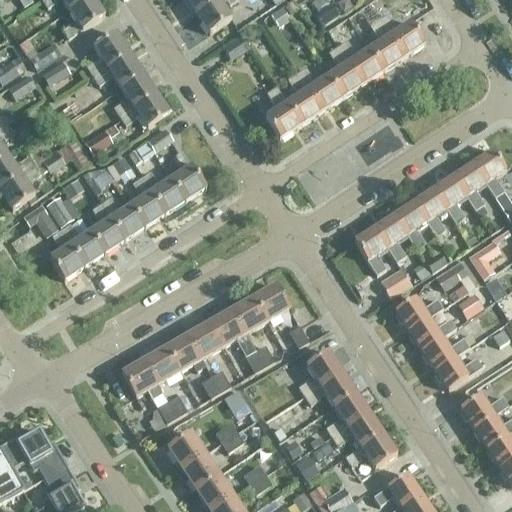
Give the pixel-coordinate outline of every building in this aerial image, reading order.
[(25,0),(19,4),(23,12),(33,6),(29,0),(25,0)] [(89,0),(48,0),(41,5),(47,14),(56,8),(54,5),(59,2),(68,16),(90,1),(89,0)] [(214,0),(182,0),(196,19),(224,0),(214,0)] [(235,0),(224,0),(196,19),(209,39),(230,24),(220,9),(225,5),(228,10),(238,3),(235,0)] [(253,0),(246,5),(255,18),(276,4),(277,7),(283,2),(281,0),(253,0)] [(90,1),(68,16),(77,30),(72,33),(70,30),(61,36),(68,45),(81,36),(82,36),(104,22),(90,1)] [(322,32),(338,21),(330,10),(314,21),(322,32)] [(278,32),(290,25),(281,12),(270,19),(278,32)] [(379,25),(404,63),(425,49),(410,27),(394,38),(391,32),(394,30),(388,20),(379,25)] [(404,63),(379,25),(369,32),(376,42),(380,40),(383,45),(368,54),(383,77),(404,63)] [(92,82),(128,58),(114,38),(92,52),(102,67),(97,70),(95,67),(86,73),(92,82)] [(18,49),(28,64),(37,58),(33,52),(32,53),(26,44),(18,49)] [(229,65),(246,55),(239,44),(222,56),(229,65)] [(347,47),(338,53),(362,90),(383,77),(368,54),(353,64),(350,59),(353,57),(347,47)] [(28,65),(36,76),(60,60),(53,49),(28,65)] [(342,72),(327,82),(341,104),(362,90),(338,53),(329,59),(335,69),(339,67),(342,72)] [(141,78),(128,58),(92,82),(98,91),(107,85),(105,82),(110,79),(119,93),(141,78)] [(0,72),(0,88),(1,89),(1,90),(25,75),(16,62),(0,72)] [(48,92),(67,80),(69,78),(62,67),(41,80),(48,92)] [(341,104),(327,82),(312,92),(308,86),(312,84),(305,74),(296,80),(321,117),(341,104)] [(141,78),(119,93),(129,107),(124,110),(122,107),(113,113),(119,122),(155,98),(141,78)] [(14,105),(34,91),(27,80),(7,94),(14,105)] [(321,117),(296,80),(287,86),(294,96),(297,94),(301,99),(286,109),(276,93),(275,94),(300,131),(321,117)] [(300,131),(275,94),(267,99),(273,109),(277,107),(280,112),(265,123),(279,145),(300,131)] [(155,98),(119,122),(125,131),(134,125),(132,122),(137,119),(146,133),(168,119),(155,98)] [(9,117),(2,122),(0,123),(0,135),(7,131),(7,130),(14,125),(9,117)] [(55,134),(60,141),(66,137),(61,130),(55,134)] [(7,131),(0,135),(0,164),(7,160),(0,150),(0,144),(2,143),(4,146),(13,140),(7,131)] [(146,146),(153,155),(154,158),(173,146),(164,133),(146,146)] [(92,161),(112,149),(104,136),(84,149),(92,161)] [(68,160),(78,175),(88,167),(79,153),(68,160)] [(142,164),(135,153),(127,159),(134,169),(142,164)] [(482,162),(472,169),(485,189),(494,203),(504,197),(494,183),(505,176),(492,156),(489,157),(488,156),(481,161),(482,162)] [(49,178),(64,169),(57,157),(42,167),(49,178)] [(170,184),(185,206),(205,193),(191,171),(190,171),(181,157),(172,163),(178,172),(181,170),(184,175),(170,184)] [(16,174),(7,160),(0,164),(0,193),(34,171),(28,162),(19,168),(21,171),(16,174)] [(135,181),(122,162),(111,169),(120,183),(123,188),(135,181)] [(111,169),(105,174),(113,185),(114,187),(120,183),(111,169)] [(462,175),(452,182),(466,202),(465,202),(474,216),(484,210),(475,196),(485,189),(472,169),(470,170),(469,169),(461,174),(462,175)] [(34,171),(0,193),(0,197),(12,215),(34,201),(24,186),(29,183),(31,186),(40,180),(34,171)] [(84,177),(86,180),(83,182),(96,201),(102,197),(99,194),(113,185),(105,174),(104,173),(84,177)] [(185,206),(170,184),(156,194),(153,189),(156,187),(150,178),(141,183),(165,219),(185,206)] [(466,202),(452,182),(450,183),(449,182),(441,187),(442,188),(433,194),(446,214),(445,215),(455,229),(464,223),(455,209),(465,202),(466,202)] [(144,202),(130,211),(144,233),(165,219),(141,183),(132,189),(138,199),(141,197),(144,202)] [(77,184),(62,193),(69,204),(84,194),(77,184)] [(423,201),(413,207),(426,227),(425,228),(435,242),(444,236),(435,222),(445,215),(446,214),(433,194),(430,196),(429,194),(422,200),(423,201)] [(504,197),(494,203),(501,216),(511,209),(504,197)] [(73,224),(59,202),(45,211),(59,233),(73,224)] [(109,204),(100,210),(124,246),(144,233),(130,211),(116,220),(112,215),(115,213),(109,204)] [(403,214),(393,220),(407,240),(406,241),(415,255),(425,249),(415,234),(425,228),(426,227),(413,207),(411,209),(410,207),(402,212),(403,214)] [(501,216),(509,227),(511,224),(511,208),(511,209),(501,216)] [(104,228),(89,237),(104,259),(124,246),(100,210),(91,216),(97,225),(100,223),(104,228)] [(42,212),(41,213),(22,224),(27,232),(35,227),(45,243),(57,235),(42,212)] [(383,227),(374,233),(387,253),(386,254),(396,268),(405,262),(396,247),(406,241),(407,240),(393,220),(391,222),(390,220),(382,225),(383,227)] [(104,259),(89,237),(75,246),(72,241),(75,239),(69,230),(60,236),(84,272),(104,259)] [(387,253),(374,233),(371,235),(370,233),(363,238),(364,240),(353,246),(376,281),(386,275),(376,260),(386,254),(387,253)] [(84,272),(60,236),(51,242),(57,251),(60,249),(63,254),(49,264),(63,286),(84,272)] [(470,236),(463,240),(469,250),(476,246),(470,236)] [(492,247),(468,262),(483,285),(493,278),(486,267),(499,258),(492,247)] [(445,269),(438,259),(424,268),(431,279),(445,269)] [(420,285),(430,278),(422,266),(412,273),(420,285)] [(441,296),(466,280),(459,269),(435,286),(441,296)] [(411,292),(404,281),(400,274),(379,287),(391,305),(411,292)] [(505,300),(497,287),(494,282),(484,288),(495,306),(505,300)] [(253,303),(266,327),(289,314),(275,291),(253,303)] [(472,299),(457,309),(466,323),(481,313),(472,299)] [(245,340),(255,334),(266,327),(253,303),(231,316),(245,340)] [(436,304),(422,314),(414,303),(394,316),(396,319),(395,320),(400,328),(401,327),(408,336),(428,323),(442,314),(436,304)] [(502,305),(490,315),(499,326),(511,316),(502,305)] [(255,357),(245,340),(231,316),(209,328),(223,352),(235,345),(245,363),(244,363),(253,379),(264,373),(255,357)] [(428,323),(408,336),(409,338),(408,340),(413,347),(414,346),(421,356),(441,342),(441,343),(455,333),(449,324),(435,334),(428,323)] [(209,328),(187,341),(201,365),(223,352),(209,328)] [(299,331),(288,337),(298,354),(308,348),(299,331)] [(511,357),(511,348),(502,334),(491,342),(498,352),(492,356),(500,366),(511,357)] [(201,365),(187,341),(165,354),(179,377),(192,370),(196,377),(205,372),(201,365)] [(441,342),(421,356),(422,358),(421,359),(426,367),(427,366),(434,375),(454,362),(468,353),(462,343),(448,353),(441,343),(441,342)] [(263,353),(255,357),(264,373),(272,368),(263,353)] [(179,377),(165,354),(144,366),(157,390),(179,377)] [(304,402),(341,377),(327,356),(305,371),(316,386),(310,390),(308,386),(298,393),(304,402)] [(454,362),(434,375),(435,378),(434,379),(439,386),(441,385),(447,395),(482,372),(475,363),(461,373),(454,362)] [(157,390),(144,366),(121,379),(135,403),(147,396),(152,404),(162,398),(157,390)] [(220,377),(211,382),(220,399),(228,394),(220,377)] [(341,377),(304,402),(310,411),(320,404),(318,401),(323,398),(333,412),(355,398),(341,377)] [(220,399),(211,382),(200,389),(210,405),(220,399)] [(355,398),(333,412),(343,427),(338,431),(336,427),(325,434),(331,443),(369,418),(355,398)] [(501,402),(487,411),(479,400),(460,414),(461,416),(460,417),(465,425),(467,424),(473,433),(493,420),(493,421),(507,411),(501,402)] [(176,403),(167,408),(177,424),(185,419),(176,403)] [(167,408),(156,414),(152,416),(152,424),(148,426),(154,436),(177,424),(167,408)] [(369,418),(331,443),(337,452),(348,445),(345,442),(350,439),(360,453),(345,464),(383,439),(369,418)] [(493,420),(473,433),(474,436),(473,437),(478,444),(480,443),(486,453),(506,439),(506,440),(511,436),(511,422),(500,431),(493,421),(493,420)] [(237,438),(230,428),(214,439),(221,449),(234,440),(237,438)] [(43,484),(65,471),(53,449),(48,452),(38,435),(22,445),(20,440),(0,451),(0,458),(10,475),(26,466),(32,477),(37,474),(43,484)] [(182,475),(205,460),(190,439),(167,454),(182,475)] [(396,460),(383,439),(345,464),(351,473),(361,466),(359,463),(364,459),(374,474),(396,460)] [(511,448),(506,440),(506,439),(486,453),(488,455),(486,456),(491,464),(493,463),(499,472),(511,463),(511,448)] [(241,450),(234,440),(221,449),(220,450),(227,460),(241,450)] [(319,442),(309,449),(313,454),(323,447),(319,442)] [(294,445),(284,451),(292,464),(302,457),(294,445)] [(311,457),(317,466),(332,455),(327,447),(311,457)] [(0,507),(1,509),(23,496),(10,475),(0,458),(0,507)] [(219,481),(205,460),(182,475),(196,496),(219,481)] [(307,460),(294,469),(306,487),(319,478),(307,460)] [(511,463),(499,472),(501,475),(499,476),(504,483),(506,482),(511,491),(511,463)] [(65,471),(43,484),(49,494),(44,497),(51,508),(43,511),(82,511),(73,496),(78,493),(65,471)] [(248,492),(263,482),(256,472),(242,482),(248,492)] [(407,479),(387,493),(373,502),(379,511),(393,502),(400,511),(420,499),(419,497),(420,496),(415,488),(414,489),(407,479)] [(219,481),(196,496),(205,511),(217,511),(232,502),(219,481)] [(270,493),(263,482),(248,492),(255,502),(270,493)] [(308,498),(317,511),(343,511),(351,507),(343,493),(322,506),(321,504),(330,499),(323,489),(319,491),(308,498)] [(294,508),(296,511),(308,511),(311,511),(302,497),(291,504),(294,508)] [(400,511),(431,511),(428,508),(427,509),(420,499),(400,511)] [(239,511),(232,502),(217,511),(239,511)]
